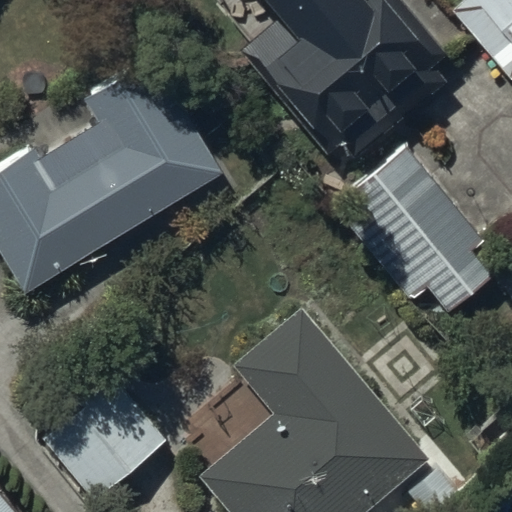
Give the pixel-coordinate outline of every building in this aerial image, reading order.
[(249,0),(264,17),(235,41),(324,147),(339,134),(352,149),(442,73),(429,56),(442,45),(404,0),(249,0)] [(511,70),(511,0),(453,0),(450,3),(510,72),(511,70)] [(32,140),(0,158),(0,248),(22,285),(220,165),(150,50),(82,91),(96,114),(38,150),(32,140)] [(470,243),(481,234),(405,141),(332,200),(409,294),(426,280),(446,305),(491,268),(470,243)] [(300,297),(231,357),(272,405),(198,468),(235,511),(355,511),(430,449),(300,297)] [(52,421),(40,430),(92,493),(165,433),(112,370),(106,375),(97,364),(42,409),(52,421)] [(426,511),(459,483),(436,458),(407,484),(413,490),(388,511),(426,511)] [(19,511),(0,488),(0,511),(19,511)]
